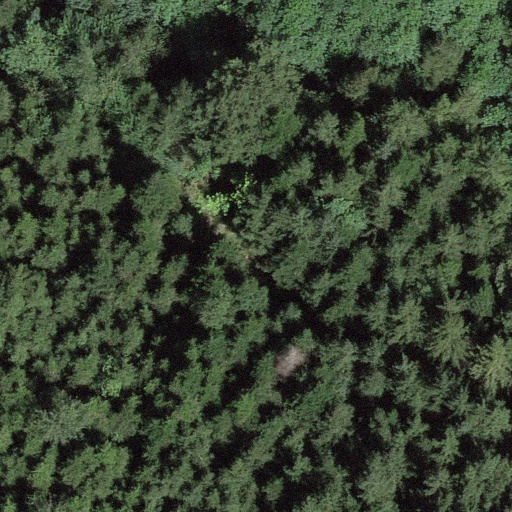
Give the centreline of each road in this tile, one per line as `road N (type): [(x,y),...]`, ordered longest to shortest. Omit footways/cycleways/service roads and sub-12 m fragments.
road 1 (track): [(511,400),(367,343),(211,218)]
road 2 (track): [(0,87),(51,85),(132,117),(211,218)]
